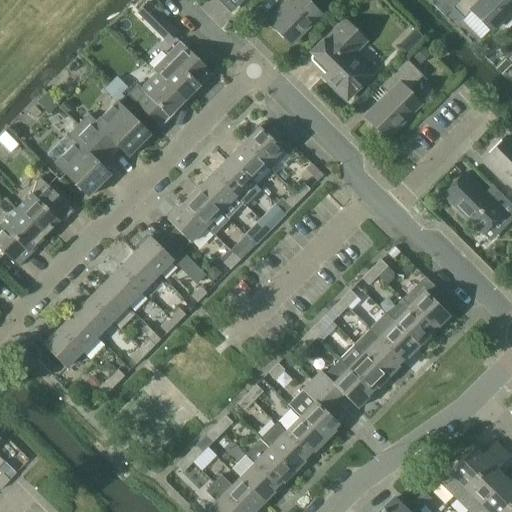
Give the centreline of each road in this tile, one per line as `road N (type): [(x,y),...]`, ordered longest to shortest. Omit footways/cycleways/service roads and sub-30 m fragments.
road 1 (residential): [(0,338),(91,236),(154,186),(161,165),(257,66)]
road 2 (residential): [(386,210),(355,180),(347,155),(257,66)]
road 3 (residential): [(331,511),(363,480),(474,404)]
road 4 (residential): [(511,324),(386,210)]
road 5 (residential): [(386,210),(481,110)]
